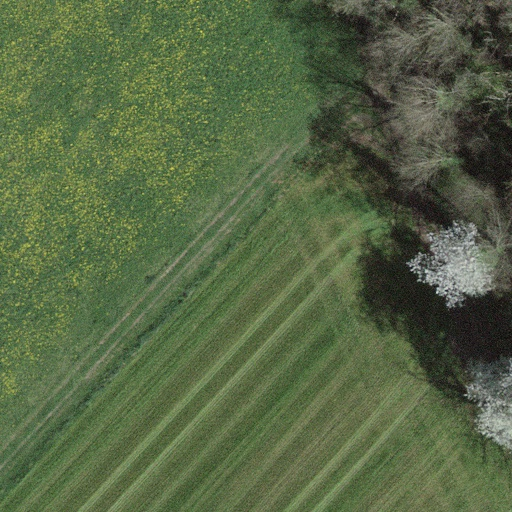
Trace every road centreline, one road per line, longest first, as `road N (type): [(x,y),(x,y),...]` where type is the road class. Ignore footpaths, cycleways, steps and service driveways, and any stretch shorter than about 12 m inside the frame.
road 1 (track): [(0,493),(223,238),(377,89)]
road 2 (track): [(377,89),(511,403)]
